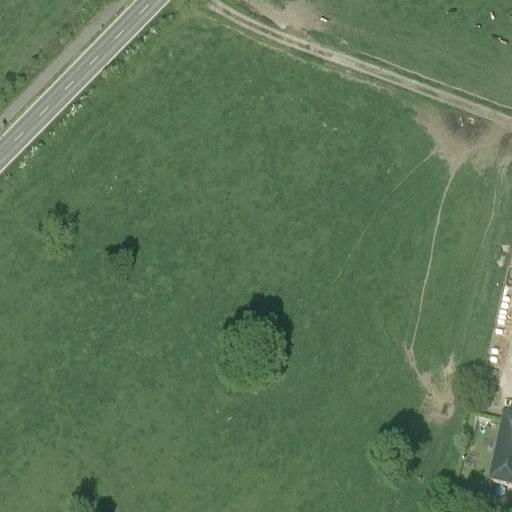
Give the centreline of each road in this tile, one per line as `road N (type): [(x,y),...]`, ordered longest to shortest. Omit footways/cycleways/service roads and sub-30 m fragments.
road 1 (track): [(200,0),(253,29),(511,128)]
road 2 (tertiary): [(0,157),(155,0)]
